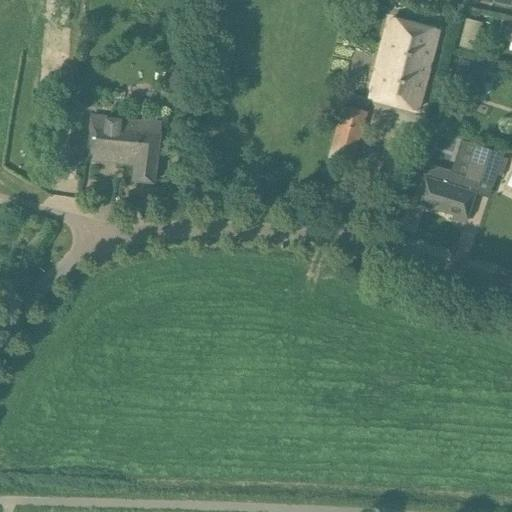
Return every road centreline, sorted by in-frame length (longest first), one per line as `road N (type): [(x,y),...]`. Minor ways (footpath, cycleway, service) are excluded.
road 1 (residential): [(284,234),(511,280)]
road 2 (residential): [(284,234),(146,231),(104,244)]
road 3 (residential): [(104,244),(66,264),(0,341)]
road 4 (residential): [(104,244),(79,211),(0,190)]
